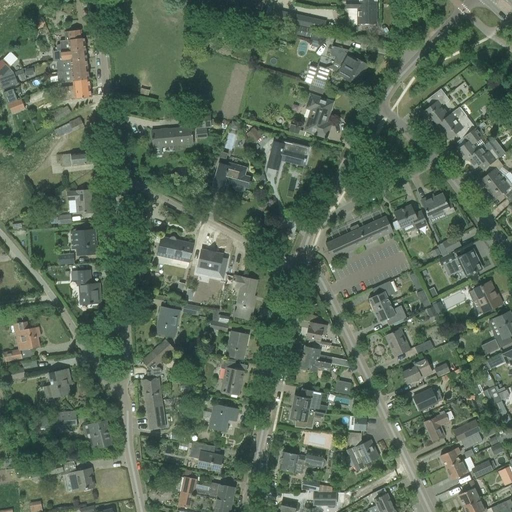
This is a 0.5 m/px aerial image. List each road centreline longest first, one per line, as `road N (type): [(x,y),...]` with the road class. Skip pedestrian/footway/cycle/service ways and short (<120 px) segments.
road 1 (residential): [(429,511),(327,292),(298,265)]
road 2 (residential): [(298,265),(245,511)]
road 3 (residential): [(118,390),(125,325),(113,181)]
road 4 (residential): [(298,265),(113,181)]
road 5 (unclassified): [(118,390),(102,379),(53,297),(0,234)]
road 6 (residential): [(113,181),(97,9)]
road 7 (residential): [(473,0),(378,106)]
road 8 (residential): [(313,224),(436,160)]
road 9 (residential): [(378,106),(313,224)]
road 10 (residential): [(140,511),(118,390)]
